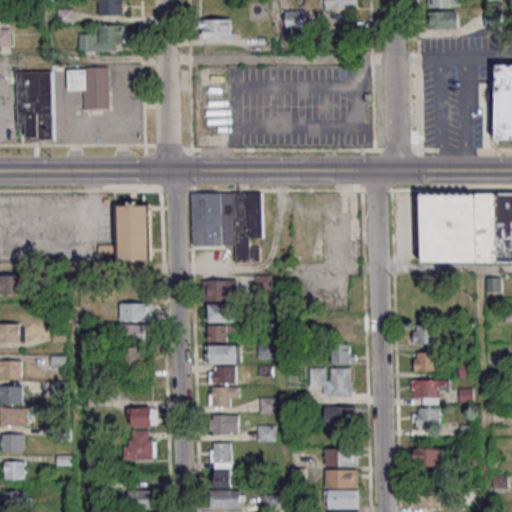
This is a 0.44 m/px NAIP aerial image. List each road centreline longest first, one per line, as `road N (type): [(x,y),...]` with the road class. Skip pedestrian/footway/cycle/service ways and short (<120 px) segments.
road 1 (residential): [(162,0),(182,511)]
road 2 (tertiary): [(0,171),(511,171)]
road 3 (residential): [(384,511),(375,171)]
road 4 (residential): [(396,171),(392,0)]
